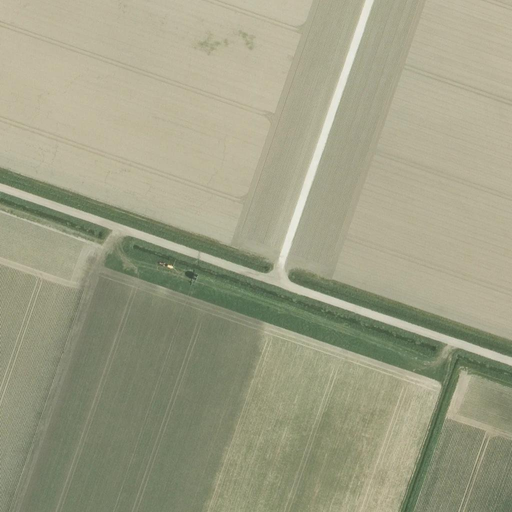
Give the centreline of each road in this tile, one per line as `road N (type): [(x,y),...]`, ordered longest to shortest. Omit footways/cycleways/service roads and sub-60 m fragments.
road 1 (track): [(0,187),(511,362)]
road 2 (track): [(370,0),(276,282)]
